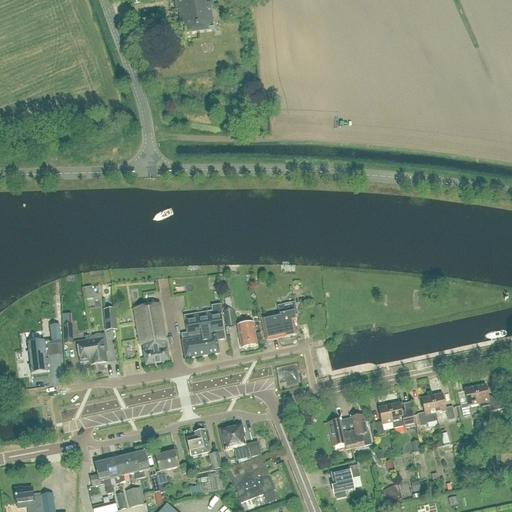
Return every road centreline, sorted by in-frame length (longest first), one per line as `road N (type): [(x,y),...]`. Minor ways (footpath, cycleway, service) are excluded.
road 1 (tertiary): [(511,193),(348,174),(148,171)]
road 2 (residential): [(316,397),(511,354)]
road 3 (residential): [(316,397),(305,347),(179,374)]
road 4 (tertiary): [(148,171),(144,113),(104,0)]
road 5 (tertiary): [(0,176),(148,171)]
road 6 (residential): [(52,392),(179,374)]
road 7 (track): [(274,140),(148,140)]
